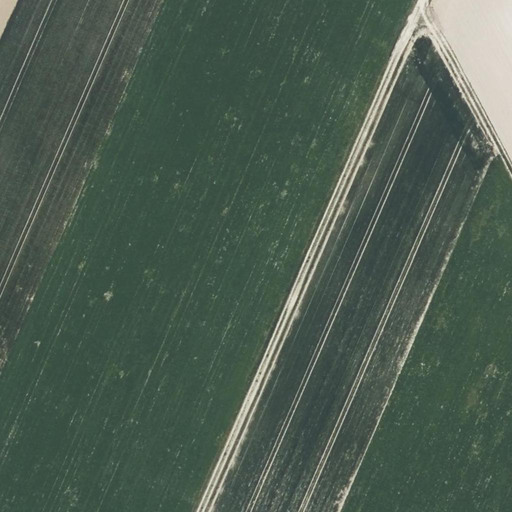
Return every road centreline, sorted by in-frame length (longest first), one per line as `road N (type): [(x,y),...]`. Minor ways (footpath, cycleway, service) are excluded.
road 1 (track): [(201,511),(422,0)]
road 2 (track): [(511,176),(420,3)]
